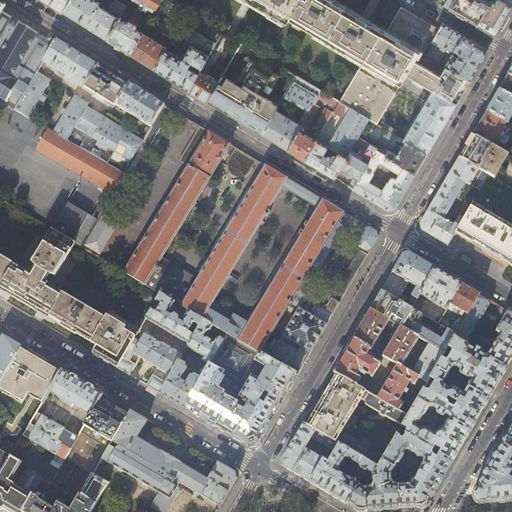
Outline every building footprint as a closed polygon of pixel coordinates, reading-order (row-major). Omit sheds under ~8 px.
[(43,0),(49,3),(63,12),(70,0),(43,0)] [(70,0),(63,12),(74,19),(85,26),(97,5),(100,1),(98,0),(70,0)] [(97,5),(85,26),(96,32),(106,39),(126,5),(118,0),(114,0),(108,12),(97,5)] [(129,0),(126,5),(106,39),(118,46),(130,54),(147,23),(161,0),(129,0)] [(183,9),(167,0),(165,0),(154,20),(171,30),(183,9)] [(247,0),(287,23),(289,19),(300,0),(247,0)] [(300,0),(289,19),(362,62),(338,101),(368,119),(376,124),(405,74),(431,90),(432,89),(456,104),(459,98),(470,80),(444,64),(423,52),(430,41),(438,29),(426,22),(400,7),(385,32),(366,21),(344,8),(330,0),(300,0)] [(447,0),(443,6),(449,10),(454,0),(447,0)] [(454,0),(449,10),(474,24),(491,35),(493,35),(495,35),(497,34),(498,31),(499,30),(505,20),(511,7),(511,6),(500,0),(491,0),(490,1),(487,0),(454,0)] [(186,11),(171,38),(168,42),(176,46),(187,27),(188,28),(195,16),(186,11)] [(0,111),(6,101),(8,102),(7,100),(14,89),(23,94),(38,72),(40,66),(54,43),(45,38),(13,19),(1,12),(0,13),(0,111)] [(147,23),(130,54),(141,61),(153,68),(164,49),(166,47),(148,36),(154,27),(147,23)] [(437,47),(441,50),(443,48),(451,53),(444,64),(470,80),(478,66),(486,53),(484,48),(455,30),(442,23),(438,29),(430,41),(438,45),(437,47)] [(164,49),(153,68),(170,79),(188,90),(197,74),(188,68),(191,62),(193,63),(191,66),(194,68),(196,65),(201,68),(215,43),(191,30),(186,39),(201,48),(200,51),(189,45),(181,59),(164,49)] [(171,38),(162,32),(159,36),(168,42),(171,38)] [(153,125),(165,103),(147,92),(130,81),(128,83),(107,70),(99,65),(99,63),(95,61),(78,50),(58,38),(54,43),(40,66),(44,68),(47,63),(84,87),(85,86),(96,93),(95,95),(102,100),(104,97),(115,104),(117,103),(153,125)] [(241,44),(222,75),(234,83),(248,60),(250,60),(255,52),(241,44)] [(50,79),(38,72),(23,94),(15,109),(29,116),(38,99),(39,99),(42,100),(44,97),(41,94),(50,79)] [(197,74),(188,90),(197,95),(206,101),(217,83),(199,72),(197,74)] [(511,77),(508,75),(503,82),(499,90),(511,97),(511,77)] [(274,142),(287,150),(301,126),(280,113),(283,109),(286,111),(292,101),(306,109),(299,121),(303,123),(314,104),(317,98),(321,91),(295,76),(261,134),(274,142)] [(260,133),(276,105),(242,85),(240,87),(224,78),(219,86),(217,85),(207,102),(260,133)] [(444,124),(456,104),(432,89),(431,90),(402,139),(426,154),(444,124)] [(511,97),(499,90),(493,100),(487,111),(508,123),(511,115),(511,97)] [(334,108),(338,101),(321,91),(317,98),(334,108)] [(140,145),(145,137),(108,114),(106,116),(92,108),(93,107),(92,105),(75,95),(66,110),(63,108),(61,112),(63,113),(63,114),(53,131),(124,172),(140,145)] [(329,117),(304,160),(319,169),(334,178),(339,169),(358,137),(368,119),(338,101),(334,108),(332,112),(343,117),(325,147),(323,146),(325,144),(323,142),(326,133),(326,134),(334,119),(329,117)] [(173,108),(165,103),(153,125),(151,127),(149,131),(145,137),(140,145),(150,150),(173,108)] [(295,155),(304,160),(329,117),(332,112),(324,108),(313,127),(316,129),(311,138),(303,134),(318,107),(314,104),(303,123),(301,126),(287,150),(295,155)] [(511,133),(511,125),(510,125),(508,123),(487,111),(480,122),(473,134),(498,149),(499,147),(494,144),(496,140),(505,145),(511,133)] [(266,165),(198,279),(163,257),(231,143),(195,121),(192,126),(197,130),(181,158),(190,163),(126,270),(161,293),(175,302),(189,310),(203,319),(213,325),(228,334),(260,353),(290,302),(299,308),(283,336),(310,352),(312,349),(324,329),(339,303),(332,299),(327,306),(326,306),(323,310),(314,304),(309,314),(300,308),(318,279),(315,277),(308,273),(339,221),(345,225),(345,226),(354,231),(355,230),(361,234),(354,244),(366,252),(364,254),(358,251),(355,256),(357,257),(338,291),(344,295),(373,244),(377,238),(376,231),(357,220),(308,190),(266,165)] [(102,209),(124,172),(53,131),(49,129),(36,149),(105,189),(106,191),(97,205),(102,209)] [(421,163),(426,154),(402,139),(392,134),(388,141),(391,143),(389,147),(392,150),(397,142),(403,145),(401,149),(399,150),(398,151),(399,152),(395,155),(386,149),(384,151),(378,148),(377,148),(376,150),(415,173),(421,163)] [(495,179),(509,156),(498,149),(473,134),(465,148),(459,158),(490,176),(495,179)] [(349,187),(353,189),(376,150),(377,148),(358,137),(339,169),(349,175),(354,178),(349,187)] [(256,159),(236,146),(230,157),(229,161),(229,165),(231,169),(234,172),(238,174),(242,174),(246,172),(250,169),(256,159)] [(370,200),(388,210),(394,209),(398,203),(404,193),(415,173),(376,150),(353,189),(370,200)] [(481,191),(490,176),(459,158),(454,166),(450,173),(466,183),(470,185),(477,174),(479,176),(478,178),(482,181),(478,188),(481,191)] [(466,183),(450,173),(435,199),(420,224),(422,231),(434,238),(447,245),(455,232),(472,205),(463,200),(461,203),(464,205),(461,210),(463,212),(455,226),(453,226),(445,221),(466,183)] [(511,189),(495,179),(490,176),(481,191),(472,205),(455,232),(468,240),(498,258),(510,265),(511,261),(511,189)] [(81,244),(96,219),(68,203),(53,228),(76,242),(81,244)] [(123,217),(108,208),(87,243),(102,252),(123,217)] [(339,221),(308,273),(315,277),(345,226),(345,225),(339,221)] [(28,272),(0,255),(0,288),(12,295),(50,317),(73,331),(90,341),(104,318),(49,285),(48,281),(51,276),(49,275),(56,276),(76,242),(53,228),(32,262),(36,267),(34,267),(31,271),(28,272)] [(420,294),(435,268),(422,259),(409,252),(403,254),(388,279),(382,290),(404,303),(407,298),(402,295),(401,294),(407,283),(408,283),(411,284),(412,283),(417,286),(407,305),(412,308),(420,294)] [(357,257),(355,256),(335,289),(338,291),(357,257)] [(448,308),(462,283),(450,276),(435,268),(420,294),(446,310),(448,308)] [(466,317),(480,294),(471,289),(462,283),(448,308),(459,314),(460,313),(466,317)] [(454,338),(456,334),(449,330),(441,326),(435,336),(421,328),(422,325),(417,322),(418,320),(420,321),(421,318),(422,317),(421,316),(421,314),(412,308),(407,305),(404,303),(382,290),(377,298),(371,309),(419,338),(421,339),(427,342),(429,344),(445,353),(448,348),(454,338)] [(175,314),(172,316),(168,313),(175,302),(161,293),(157,300),(162,303),(162,304),(157,313),(152,309),(147,318),(188,344),(193,336),(189,333),(188,332),(194,323),(199,326),(203,319),(189,310),(182,322),(178,320),(178,316),(175,314)] [(491,301),(480,294),(466,317),(464,321),(456,334),(454,338),(465,343),(467,343),(491,301)] [(501,323),(508,311),(499,306),(492,318),(501,323)] [(402,367),(419,338),(371,309),(363,322),(353,338),(372,349),(385,326),(397,329),(393,337),(391,335),(389,338),(389,339),(391,340),(384,352),(376,347),(374,350),(397,364),(402,367)] [(511,313),(508,311),(501,323),(496,332),(499,334),(487,355),(487,357),(506,368),(511,357),(511,313)] [(129,331),(131,327),(107,314),(104,318),(90,341),(96,345),(92,353),(98,356),(117,367),(136,335),(129,331)] [(460,318),(458,318),(455,323),(453,323),(449,330),(456,334),(464,321),(460,318)] [(213,325),(203,319),(199,326),(193,336),(188,344),(187,347),(203,357),(202,360),(202,362),(209,366),(224,340),(220,338),(217,339),(215,343),(211,344),(210,343),(210,341),(206,339),(205,339),(204,337),(207,331),(210,331),(213,325)] [(180,359),(182,355),(159,340),(160,338),(158,336),(156,338),(149,334),(150,331),(148,330),(141,340),(139,338),(148,323),(145,321),(136,335),(117,367),(129,374),(136,363),(134,361),(135,360),(131,357),(135,351),(171,374),(180,359)] [(0,382),(21,346),(0,333),(0,382)] [(250,446),(256,444),(267,426),(289,389),(297,375),(260,353),(228,334),(224,340),(209,366),(202,378),(185,407),(196,414),(237,438),(250,446)] [(373,378),(381,363),(369,357),(368,355),(372,349),(353,338),(344,354),(334,372),(336,374),(365,391),(369,383),(363,380),(357,376),(360,371),(363,373),(362,375),(365,377),(369,379),(371,377),(373,378)] [(468,378),(471,380),(467,386),(488,398),(494,387),(506,368),(487,357),(487,355),(483,356),(480,354),(481,352),(481,350),(476,347),(474,347),(473,349),(469,347),(467,343),(465,343),(454,338),(448,348),(451,350),(452,352),(447,361),(442,359),(438,366),(436,368),(448,375),(452,368),(456,367),(460,370),(459,372),(459,374),(467,378),(468,378)] [(279,342),(274,340),(269,349),(273,352),(272,354),(300,369),(307,357),(279,341),(279,342)] [(442,359),(445,353),(429,344),(412,373),(427,383),(431,378),(435,370),(430,368),(431,365),(433,363),(438,366),(442,359)] [(35,354),(21,346),(0,382),(0,387),(23,401),(29,392),(43,400),(49,390),(61,369),(56,366),(35,354)] [(187,364),(180,359),(171,374),(169,376),(168,378),(166,381),(160,393),(173,400),(185,407),(202,378),(195,374),(190,376),(185,384),(185,382),(183,381),(181,382),(181,381),(188,368),(187,364)] [(402,367),(397,364),(378,398),(408,417),(412,409),(400,402),(410,383),(423,391),(424,389),(427,383),(412,373),(410,372),(404,368),(402,367)] [(448,416),(449,419),(451,419),(470,429),(479,414),(488,398),(467,386),(463,395),(460,393),(459,391),(452,387),(450,388),(449,389),(446,388),(444,387),(443,383),(448,375),(436,368),(435,370),(431,378),(436,381),(431,389),(430,390),(427,391),(424,389),(423,391),(418,400),(428,406),(429,409),(434,408),(437,410),(438,410),(437,413),(437,414),(441,417),(443,416),(445,414),(448,416)] [(78,379),(61,369),(49,390),(62,398),(61,400),(77,410),(78,408),(91,415),(103,394),(91,387),(78,379)] [(160,393),(166,381),(153,374),(147,385),(160,393)] [(403,426),(408,417),(378,398),(365,391),(336,374),(320,401),(306,424),(340,445),(362,459),(378,468),(382,461),(384,458),(367,448),(367,446),(363,443),(362,445),(348,436),(344,437),(341,435),(362,399),(364,401),(365,405),(380,413),(380,415),(384,417),(385,417),(402,427),(403,426)] [(117,402),(103,394),(91,415),(78,437),(65,459),(93,474),(94,473),(102,459),(130,410),(117,402)] [(435,436),(434,435),(424,429),(422,429),(421,430),(415,426),(416,423),(419,423),(422,418),(424,418),(429,409),(428,406),(418,400),(412,409),(408,417),(403,426),(406,429),(407,431),(405,433),(406,434),(433,450),(435,447),(438,449),(441,451),(439,453),(451,461),(460,445),(470,429),(451,419),(449,419),(446,420),(441,430),(437,432),(435,436)] [(64,460),(65,459),(78,437),(42,415),(45,409),(40,406),(23,435),(64,460)] [(146,419),(130,410),(102,459),(158,492),(149,507),(157,511),(160,511),(179,482),(220,506),(231,487),(236,478),(235,472),(218,462),(207,478),(136,436),(146,419)] [(335,453),(340,445),(306,424),(303,423),(290,445),(282,460),(284,466),(297,474),(310,482),(324,461),(324,460),(318,456),(319,454),(316,452),(315,454),(306,449),(312,439),(335,453)] [(511,427),(511,429),(502,444),(511,449),(511,427)] [(411,478),(408,483),(397,484),(400,508),(414,507),(424,507),(436,487),(451,461),(439,453),(436,458),(433,456),(431,453),(433,450),(406,434),(404,438),(402,439),(400,438),(400,437),(397,436),(384,458),(382,461),(393,467),(396,463),(397,463),(398,462),(402,455),(401,453),(403,450),(406,449),(413,452),(416,456),(420,457),(422,458),(422,462),(413,478),(412,479),(411,478)] [(10,457),(22,464),(27,467),(43,476),(52,481),(58,471),(24,451),(28,443),(21,439),(16,447),(10,457)] [(0,470),(2,471),(10,457),(16,447),(2,440),(0,443),(0,470)] [(511,449),(502,444),(494,459),(483,477),(473,494),(478,503),(493,502),(511,500),(511,477),(510,477),(509,476),(511,471),(511,449)] [(335,453),(329,464),(324,461),(310,482),(333,495),(347,503),(358,485),(356,480),(352,481),(338,473),(337,469),(338,469),(339,469),(342,465),(345,459),(348,458),(351,460),(352,462),(358,466),(362,459),(340,445),(335,453)] [(0,510),(4,510),(7,511),(22,511),(32,495),(39,484),(43,476),(27,467),(17,486),(11,483),(22,464),(10,457),(2,471),(0,474),(0,510)] [(382,461),(378,468),(362,459),(358,466),(360,470),(365,472),(366,471),(372,474),(372,479),(373,479),(373,485),(371,487),(366,487),(365,489),(358,485),(347,503),(360,511),(375,510),(400,508),(397,484),(390,483),(390,481),(389,474),(393,467),(382,461)] [(32,495),(22,511),(91,511),(92,511),(110,483),(94,473),(93,474),(71,510),(59,502),(55,509),(40,501),(36,496),(32,495)] [(52,482),(52,481),(43,476),(39,484),(48,488),(52,482)]
